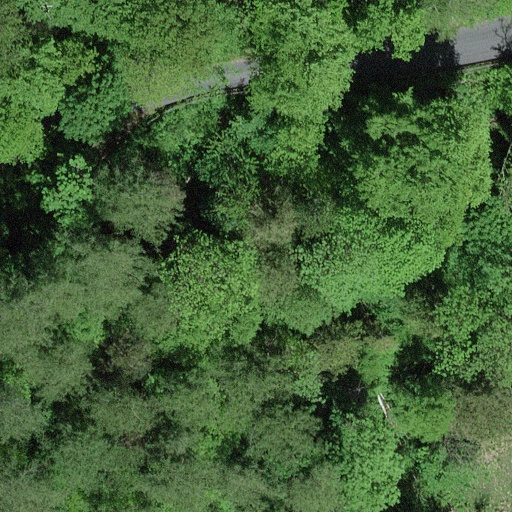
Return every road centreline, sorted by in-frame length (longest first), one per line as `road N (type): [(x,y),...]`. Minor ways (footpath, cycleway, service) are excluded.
road 1 (unclassified): [(511,30),(161,82),(0,149)]
road 2 (track): [(161,82),(158,105),(0,256)]
